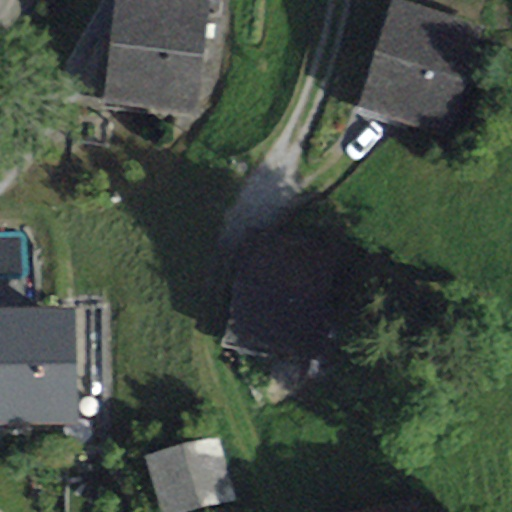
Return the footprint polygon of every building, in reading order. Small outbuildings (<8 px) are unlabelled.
[(151,0),(151,6),(200,11),(201,0),(151,0)] [(128,3),(117,98),(190,106),(200,11),(151,6),(128,3)] [(402,15),(374,106),(444,128),(472,37),(402,15)] [(256,243),(239,337),(310,351),(328,257),(256,243)] [(420,288),(418,314),(451,317),(453,291),(420,288)] [(0,419),(67,418),(65,323),(0,324),(0,419)] [(154,465),(168,511),(173,511),(228,495),(213,447),(154,465)]
